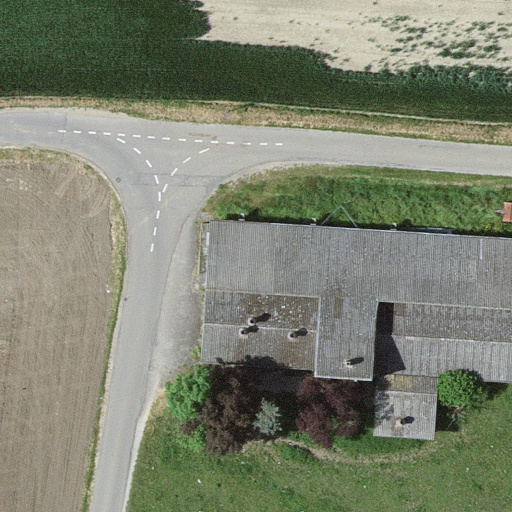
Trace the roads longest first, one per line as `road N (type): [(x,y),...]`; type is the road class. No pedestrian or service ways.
road 1 (unclassified): [(101,511),(172,140)]
road 2 (unclassified): [(172,140),(511,162)]
road 3 (unclassified): [(0,128),(172,140)]
